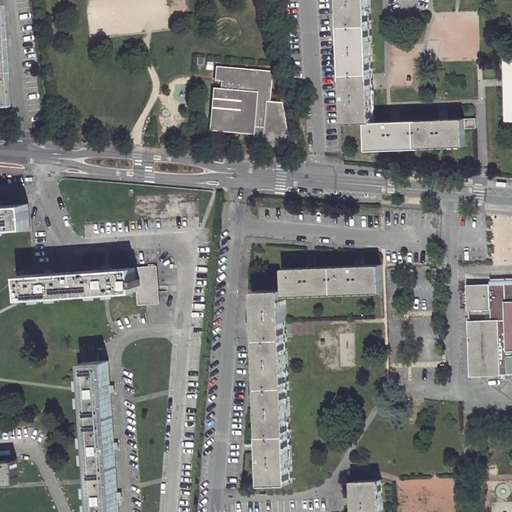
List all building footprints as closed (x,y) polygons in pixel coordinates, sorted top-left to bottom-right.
[(344,0),(347,120),(374,119),(370,0),(344,0)] [(216,89),(213,126),(213,127),(237,129),(237,128),(238,123),(252,125),(263,126),(266,102),(268,73),(218,70),(217,77),(224,77),(223,90),(216,89)] [(263,126),(252,125),(252,130),(251,143),(289,145),(281,103),(266,102),(263,126)] [(466,117),(369,120),(370,147),(467,145),(467,128),(466,117)] [(0,226),(31,224),(29,201),(0,203),(0,226)] [(159,264),(22,274),(23,297),(139,288),(140,303),(162,301),(159,264)] [(384,292),(383,265),(284,268),(285,289),(285,296),(384,292)] [(511,283),(490,285),(491,307),(491,319),(499,318),(501,373),(509,373),(505,290),(511,289),(511,283)] [(490,285),(469,286),(470,308),(491,307),(490,285)] [(285,289),(257,290),(260,359),(264,487),(292,486),(285,296),(285,289)] [(491,319),(470,319),(472,374),(501,373),(499,318),(491,319)] [(85,361),(98,360),(98,352),(82,353),(83,361),(85,361)] [(98,360),(85,361),(96,511),(119,511),(108,359),(98,360)] [(17,459),(0,460),(0,482),(18,482),(17,459)] [(384,511),(383,478),(355,479),(355,511),(384,511)]
